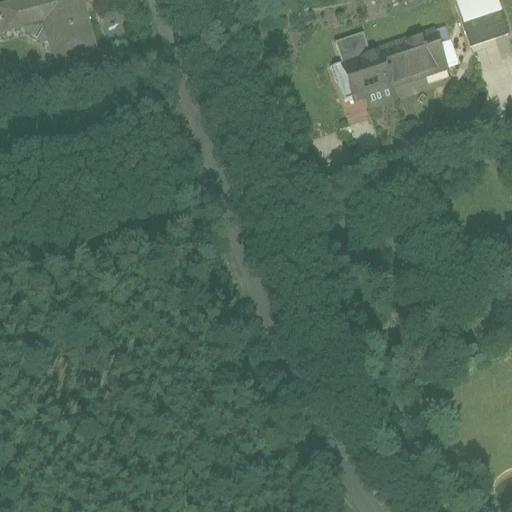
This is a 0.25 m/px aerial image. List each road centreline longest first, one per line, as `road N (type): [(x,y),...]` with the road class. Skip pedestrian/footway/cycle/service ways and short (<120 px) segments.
road 1 (residential): [(380,511),(317,409),(209,157),(154,0)]
road 2 (unknown): [(260,276),(367,191),(511,126)]
